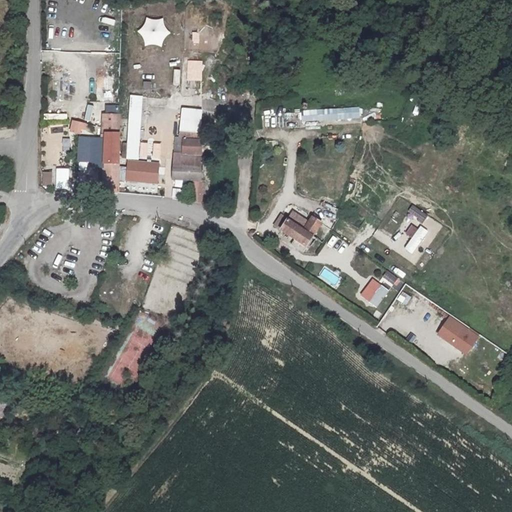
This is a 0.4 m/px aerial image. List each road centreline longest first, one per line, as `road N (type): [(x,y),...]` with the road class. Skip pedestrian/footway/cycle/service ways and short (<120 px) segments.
road 1 (unclassified): [(26,202),(149,205),(230,224),(258,255),(511,431)]
road 2 (unclassified): [(26,202),(30,0)]
